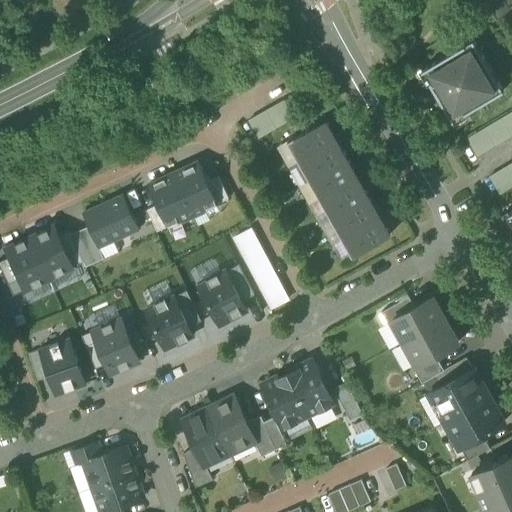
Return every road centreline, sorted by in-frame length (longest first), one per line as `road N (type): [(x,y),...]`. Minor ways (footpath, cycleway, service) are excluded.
road 1 (residential): [(459,239),(311,0)]
road 2 (residential): [(213,130),(0,229)]
road 3 (residential): [(313,320),(213,130)]
road 4 (tertiary): [(0,104),(183,0)]
road 5 (residential): [(134,404),(313,320)]
road 6 (residential): [(313,320),(459,239)]
road 7 (residential): [(0,301),(46,437)]
